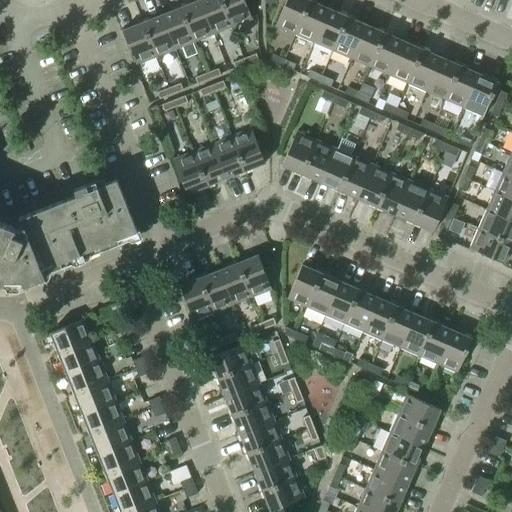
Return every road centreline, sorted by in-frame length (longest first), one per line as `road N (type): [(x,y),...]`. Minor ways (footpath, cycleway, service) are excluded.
road 1 (residential): [(134,261),(228,511)]
road 2 (residential): [(170,247),(75,0)]
road 3 (unclassified): [(511,312),(273,206)]
road 4 (residential): [(437,511),(511,342)]
road 5 (residential): [(16,308),(134,261)]
